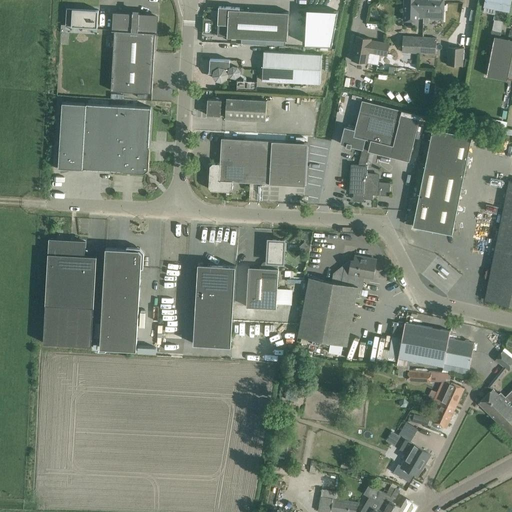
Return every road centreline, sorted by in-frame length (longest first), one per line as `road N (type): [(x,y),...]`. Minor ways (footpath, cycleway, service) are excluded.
road 1 (unclassified): [(511,318),(430,299),(379,224),(180,209)]
road 2 (unclassified): [(180,209),(190,0)]
road 3 (unclassified): [(180,209),(20,202)]
road 4 (residential): [(429,509),(431,474),(476,385)]
